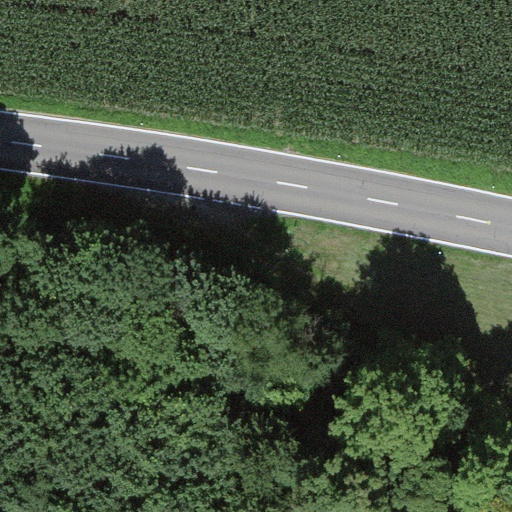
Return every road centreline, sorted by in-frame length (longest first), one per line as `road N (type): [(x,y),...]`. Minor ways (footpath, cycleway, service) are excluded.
road 1 (primary): [(511,229),(176,165),(0,143)]
road 2 (track): [(176,165),(511,445)]
